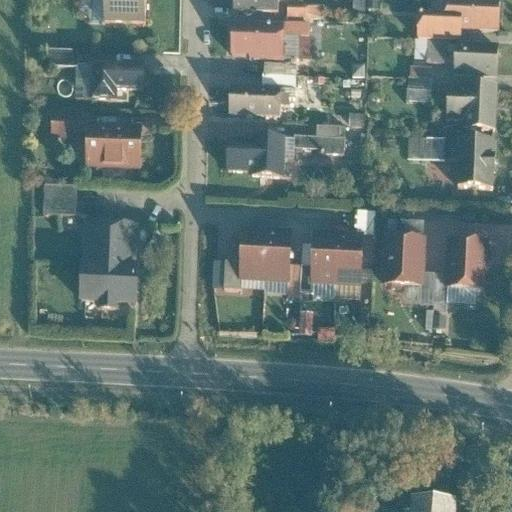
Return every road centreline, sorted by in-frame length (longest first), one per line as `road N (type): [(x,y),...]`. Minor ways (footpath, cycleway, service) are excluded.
road 1 (residential): [(191,0),(182,372)]
road 2 (secondary): [(182,372),(511,406)]
road 3 (secondary): [(0,364),(182,372)]
